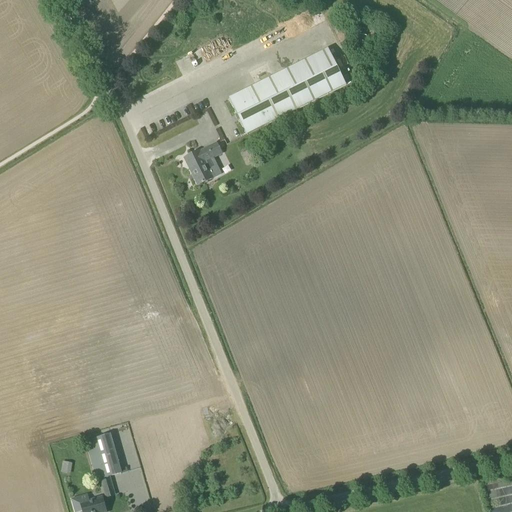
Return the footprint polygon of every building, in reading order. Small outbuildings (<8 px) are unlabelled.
[(247,136),(346,86),(327,49),(228,99),(247,136)] [(213,160),(223,155),(217,142),(199,151),(199,152),(184,159),(198,186),(213,179),(205,163),(212,159),(213,160)] [(252,163),(264,156),(259,146),(247,153),(252,163)] [(99,337),(31,353),(44,409),(201,372),(196,352),(187,354),(184,341),(122,356),(121,349),(109,352),(111,361),(105,362),(99,337)] [(138,426),(156,511),(159,511),(178,508),(171,477),(174,476),(173,471),(170,471),(170,468),(197,461),(187,415),(138,426)] [(96,481),(122,474),(110,435),(85,442),(96,481)] [(112,485),(111,479),(100,482),(102,488),(112,485)] [(106,511),(102,498),(94,500),(80,503),(82,511),(106,511)]
